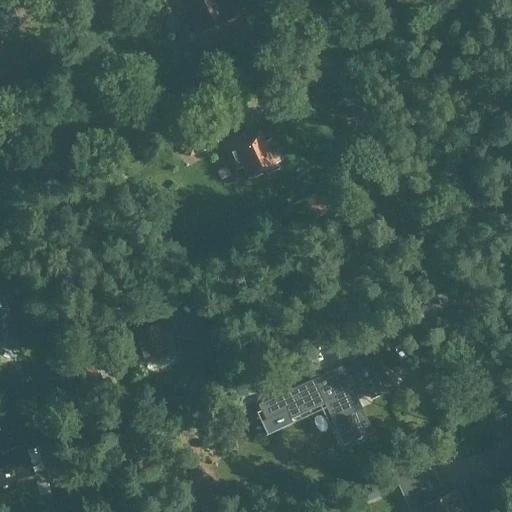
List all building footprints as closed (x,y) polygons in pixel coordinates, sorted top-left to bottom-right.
[(185,0),(194,19),(190,21),(201,46),(242,27),(230,2),(219,7),(216,0),(185,0)] [(0,32),(18,26),(10,1),(0,4),(0,32)] [(63,133),(104,121),(97,96),(79,101),(77,94),(59,99),(61,107),(56,108),(63,133)] [(213,120),(179,135),(189,156),(223,141),(213,120)] [(263,168),(266,166),(269,173),(279,169),(275,161),(278,160),(277,157),(278,155),(279,153),(279,151),(279,149),(278,148),(277,146),(276,145),(274,144),(272,143),(270,144),(269,140),(263,143),(258,133),(244,140),(241,135),(223,144),(234,168),(241,164),(247,177),(264,169),(263,168)] [(0,345),(17,342),(5,276),(0,276),(0,345)] [(68,331),(73,330),(77,344),(96,339),(87,306),(63,313),(68,331)] [(155,358),(169,354),(162,334),(174,329),(171,319),(167,320),(164,312),(156,315),(155,312),(140,317),(144,327),(121,335),(130,361),(153,353),(155,358)] [(91,349),(79,353),(97,406),(108,403),(101,380),(111,377),(105,360),(95,363),(91,349)] [(324,403),(343,445),(368,433),(353,401),(368,394),(370,398),(391,389),(376,355),(344,370),(343,366),(292,390),(302,413),(324,403)] [(14,479),(31,474),(24,451),(36,447),(30,426),(0,434),(0,493),(17,488),(14,479)] [(356,486),(363,502),(392,490),(385,474),(356,486)] [(410,511),(464,511),(455,492),(444,496),(438,482),(404,497),(410,511)]
